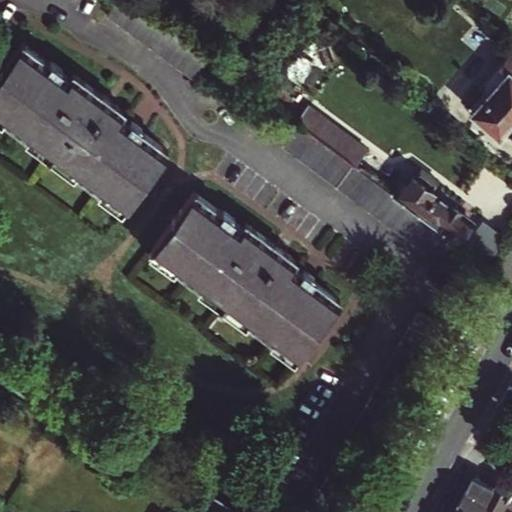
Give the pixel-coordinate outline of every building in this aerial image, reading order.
[(210,54),(166,22),(156,14),(137,0),(115,0),(107,12),(195,76),(210,54)] [(168,149),(144,131),(128,153),(122,148),(120,133),(130,121),(121,114),(126,108),(73,69),(68,75),(20,39),(0,64),(0,112),(2,114),(26,132),(52,151),(76,168),(102,187),(127,206),(168,149)] [(511,48),(498,64),(504,70),(472,107),(499,130),(511,116),(511,48)] [(263,126),(337,181),(348,189),(445,261),(461,240),(449,232),(437,223),(427,216),(416,207),(405,199),(396,192),(339,150),(332,145),(320,136),(310,128),(299,121),(295,118),(278,105),(263,126)] [(303,107),(295,118),(299,121),(310,128),(320,136),(332,145),(339,150),(349,138),(323,119),(322,121),(303,107)] [(128,153),(144,131),(130,121),(120,133),(122,148),(128,153)] [(26,132),(19,140),(46,160),(52,151),(26,132)] [(52,151),(46,160),(69,177),(76,168),(52,151)] [(416,207),(427,216),(437,223),(449,232),(461,240),(464,243),(467,240),(461,235),(472,221),(437,193),(439,189),(435,186),(439,182),(422,169),(418,173),(413,170),(406,179),(405,178),(400,185),(401,187),(396,192),(405,199),(416,207)] [(102,187),(95,197),(120,215),(127,206),(102,187)] [(297,258),(246,221),(242,226),(193,191),(151,248),(176,266),(200,284),(224,301),(248,319),(275,339),(300,357),(342,300),(315,280),(298,302),(291,296),(291,282),(300,269),(293,264),(297,258)] [(151,248),(144,258),(169,276),(176,266),(151,248)] [(315,280),(300,269),(291,282),(291,296),(298,302),(315,280)] [(200,284),(193,294),(217,311),(224,301),(200,284)] [(240,329),(248,319),(224,301),(217,311),(240,329)] [(337,511),(395,407),(401,395),(434,335),(432,335),(441,320),(421,309),(308,511),(337,511)] [(275,339),(267,349),(292,367),(300,357),(275,339)] [(511,511),(506,508),(511,496),(511,491),(497,483),(496,486),(478,475),(460,508),(467,511),(511,511)]
